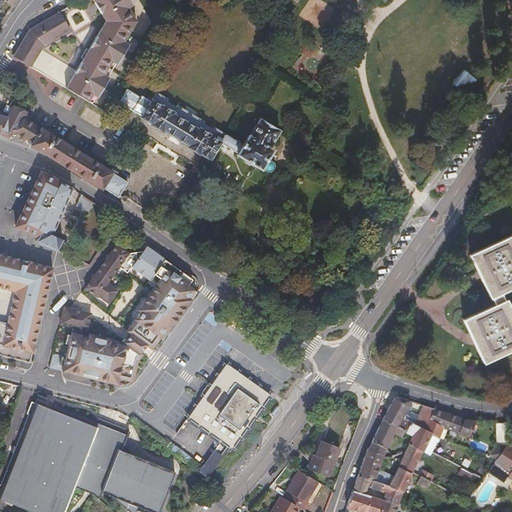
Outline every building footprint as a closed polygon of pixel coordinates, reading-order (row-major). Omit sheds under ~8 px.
[(91,93),(94,94),(99,93),(108,78),(107,74),(104,72),(112,58),(115,60),(119,59),(127,45),(126,40),(123,38),(127,31),(124,29),(130,18),(124,6),(126,5),(130,3),(130,2),(131,1),(131,0),(130,0),(92,0),(103,20),(84,54),(75,69),(65,87),(87,100),(91,93)] [(134,19),(126,5),(124,6),(130,18),(124,29),(127,31),(134,19)] [(28,30),(13,55),(65,87),(75,69),(41,48),(45,42),(56,37),(69,29),(58,12),(30,28),(28,30)] [(104,72),(107,74),(115,60),(112,58),(104,72)] [(200,152),(210,159),(221,140),(225,134),(214,128),(213,130),(202,123),(203,121),(178,105),(176,107),(165,101),(167,98),(155,91),(150,100),(141,94),(139,96),(127,88),(119,101),(141,114),(140,116),(151,122),(150,124),(161,130),(162,130),(188,145),(188,146),(199,153),(200,152)] [(14,102),(10,109),(23,117),(27,110),(14,102)] [(0,134),(8,137),(14,133),(17,134),(19,135),(24,137),(27,139),(28,141),(28,143),(72,170),(102,188),(103,186),(118,196),(127,181),(116,174),(110,171),(108,169),(42,128),(41,128),(32,123),(29,121),(26,119),(23,117),(10,109),(5,116),(0,114),(0,134)] [(225,134),(221,140),(238,151),(236,153),(261,169),(262,167),(267,170),(269,171),(270,170),(271,170),(272,169),(273,167),(274,166),(274,165),(274,163),(273,161),(272,161),(267,158),(273,149),(268,146),(279,130),(259,118),(242,145),(225,134)] [(60,182),(41,172),(16,227),(38,238),(36,242),(57,250),(57,249),(62,240),(51,235),(38,229),(60,182)] [(72,189),(60,182),(38,229),(51,235),(72,189)] [(165,260),(157,255),(159,252),(152,247),(150,250),(145,246),(141,250),(131,248),(122,241),(120,240),(111,252),(103,264),(97,272),(86,288),(98,296),(98,295),(109,303),(117,290),(108,283),(119,267),(127,272),(132,266),(150,279),(156,284),(153,288),(138,309),(141,311),(136,319),(128,330),(134,335),(146,344),(152,348),(153,346),(160,336),(160,333),(164,327),(167,331),(178,315),(190,299),(187,297),(192,289),(189,287),(186,285),(191,278),(165,260)] [(511,247),(509,240),(478,254),(494,290),(511,281),(511,247)] [(0,344),(25,350),(39,293),(46,294),(53,268),(0,254),(0,344)] [(187,297),(190,299),(195,291),(192,289),(187,297)] [(46,296),(46,294),(39,293),(25,350),(29,351),(32,352),(46,296)] [(511,342),(511,324),(502,304),(470,319),(487,355),(511,342)] [(52,360),(64,363),(63,369),(117,383),(119,376),(132,379),(137,359),(142,353),(141,352),(128,344),(127,346),(111,343),(111,340),(90,333),(89,336),(83,334),(84,330),(88,330),(91,314),(76,309),(71,308),(64,306),(60,323),(73,326),(68,350),(55,346),(52,360)] [(141,311),(138,309),(133,317),(136,319),(141,311)] [(128,344),(141,352),(143,348),(146,344),(134,335),(131,340),(128,344)] [(52,360),(50,367),(63,369),(64,363),(52,360)] [(226,362),(186,416),(221,442),(215,450),(220,454),(226,446),(231,449),(238,440),(271,394),(248,378),(226,362)] [(409,405),(410,401),(399,397),(398,397),(397,397),(396,397),(395,397),(395,398),(394,399),(382,420),(402,429),(406,421),(402,419),(406,411),(408,408),(409,405)] [(126,450),(131,436),(37,399),(35,403),(32,402),(28,413),(30,414),(12,459),(2,484),(0,483),(0,497),(36,511),(62,511),(73,485),(92,492),(99,497),(101,491),(155,511),(158,511),(174,470),(126,450)] [(429,422),(435,410),(428,407),(423,418),(429,422)] [(468,436),(475,421),(460,419),(435,410),(429,422),(443,429),(451,432),(468,436)] [(418,427),(423,418),(411,412),(411,414),(406,411),(402,419),(406,421),(418,427)] [(439,438),(443,429),(429,422),(423,418),(418,427),(432,433),(431,434),(439,438)] [(435,446),(439,438),(431,434),(432,433),(418,427),(406,421),(402,429),(382,420),(371,443),(386,449),(393,433),(401,437),(403,432),(413,436),(409,446),(423,452),(428,443),(435,446)] [(497,443),(507,443),(507,422),(497,422),(497,443)] [(169,440),(165,445),(187,462),(197,471),(198,471),(202,465),(169,440)] [(308,468),(329,476),(339,447),(321,440),(315,455),(313,454),(308,468)] [(386,449),(371,443),(368,449),(383,456),(386,449)] [(492,455),(498,459),(495,463),(487,474),(503,484),(507,478),(511,481),(511,449),(507,446),(507,443),(497,443),(496,449),(492,455)] [(413,472),(423,452),(409,446),(405,452),(394,477),(390,485),(389,487),(403,492),(412,472),(413,472)] [(383,456),(368,449),(358,476),(373,481),(377,471),(383,456)] [(220,454),(215,450),(204,466),(208,470),(220,454)] [(204,466),(200,472),(204,476),(208,470),(204,466)] [(469,480),(472,473),(461,467),(458,474),(469,480)] [(305,500),(317,480),(298,469),(287,489),(290,490),(285,497),(300,506),(304,509),(307,502),(305,500)] [(373,481),(389,487),(390,485),(394,477),(377,471),(373,481)] [(429,481),(430,481),(433,476),(424,471),(421,477),(429,481)] [(202,483),(193,476),(187,484),(196,491),(202,483)] [(373,481),(358,476),(352,491),(364,494),(367,488),(387,495),(389,487),(373,481)] [(429,481),(421,477),(417,484),(425,488),(429,481)] [(397,505),(398,503),(403,492),(389,487),(387,495),(385,500),(397,505)] [(364,494),(352,491),(346,507),(359,511),(392,511),(382,508),(385,500),(364,494)] [(296,511),(300,506),(285,497),(281,495),(271,511),(296,511)] [(403,506),(410,509),(413,502),(406,499),(403,506)] [(394,511),(397,505),(385,500),(382,508),(392,511),(394,511)]
